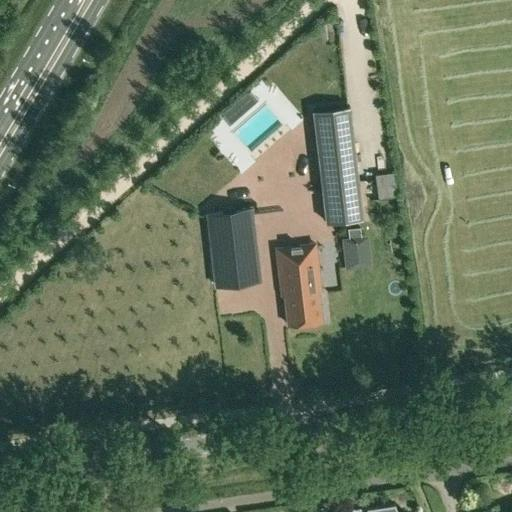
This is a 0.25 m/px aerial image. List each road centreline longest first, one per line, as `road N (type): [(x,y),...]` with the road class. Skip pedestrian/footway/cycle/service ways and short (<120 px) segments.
road 1 (tertiary): [(0,472),(511,401)]
road 2 (track): [(0,293),(321,0)]
road 3 (primary): [(0,164),(98,0)]
road 4 (primary): [(67,0),(0,120)]
